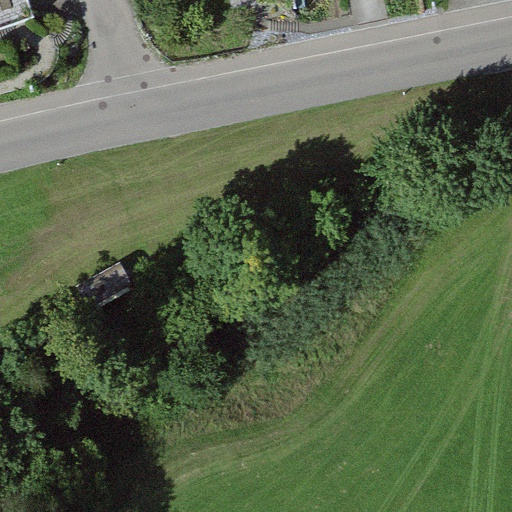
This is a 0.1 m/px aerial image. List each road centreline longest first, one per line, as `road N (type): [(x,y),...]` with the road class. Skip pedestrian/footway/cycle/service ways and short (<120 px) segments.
road 1 (residential): [(511,45),(134,121)]
road 2 (residential): [(134,121),(0,153)]
road 3 (residential): [(134,121),(106,0)]
